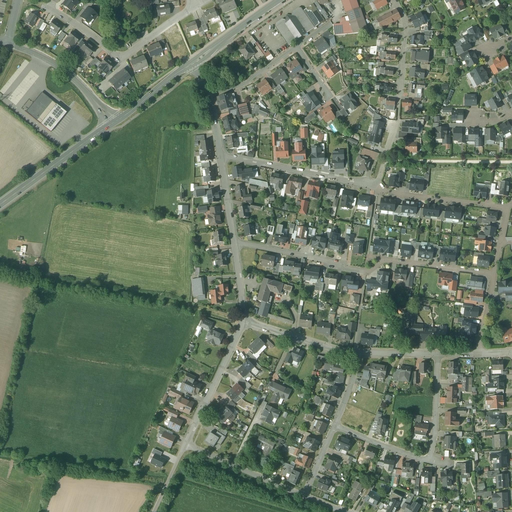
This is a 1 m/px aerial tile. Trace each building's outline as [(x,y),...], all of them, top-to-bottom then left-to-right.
[(75,0),(66,0),(62,6),(71,12),(70,11),(74,6),(75,6),(78,2),(75,0)] [(232,0),(223,0),(219,2),(224,13),(236,8),(232,0)] [(341,0),(346,14),(359,9),(359,7),(356,0),(341,0)] [(379,0),(373,3),(374,4),(377,9),(387,4),(384,0),(379,0)] [(459,0),(457,0),(455,1),(453,0),(452,0),(449,2),(456,14),(464,10),(462,6),(463,5),(462,3),(461,3),(459,0)] [(275,27),(289,46),(328,19),(316,2),(304,11),(302,8),(298,8),(292,12),(292,16),(286,15),(285,20),(282,19),(275,24),(275,27)] [(168,6),(156,8),(157,16),(170,14),(168,6)] [(85,11),(80,17),(85,21),(86,20),(88,22),(89,21),(91,18),(92,19),(93,19),(97,15),(89,9),(88,8),(85,11)] [(218,17),(214,9),(208,12),(212,20),(218,17)] [(359,9),(346,14),(350,24),(353,34),(368,32),(360,9),(359,9)] [(396,10),(377,20),(378,22),(372,25),(375,31),(381,28),(381,29),(401,19),(396,10)] [(212,20),(208,12),(202,14),(206,22),(212,20)] [(421,13),(411,18),(415,28),(426,23),(421,13)] [(37,18),(30,14),(24,24),(32,28),(37,18)] [(61,27),(53,21),(48,27),(52,30),(49,33),(55,37),(61,27)] [(198,30),(195,22),(190,25),(193,32),(198,30)] [(350,24),(333,26),(334,32),(334,36),(353,34),(350,24)] [(193,32),(190,25),(184,27),(187,34),(193,32)] [(500,26),(490,31),(494,39),(498,38),(501,37),(501,36),(504,34),(504,33),(500,26)] [(479,30),(477,31),(476,28),(473,29),(472,28),(468,30),(468,32),(469,33),(468,36),(464,38),(466,42),(468,45),(469,44),(474,42),(474,43),(478,40),(483,37),(479,30)] [(72,32),(67,38),(64,42),(72,48),(75,44),(75,45),(80,38),(72,32)] [(387,34),(382,34),(381,41),(380,41),(380,47),(385,46),(386,44),(388,45),(389,42),(397,43),(398,37),(389,36),(387,36),(387,34)] [(251,37),(247,40),(249,44),(251,47),(253,45),(256,43),(251,37)] [(418,37),(412,37),(411,45),(417,46),(417,41),(420,42),(420,40),(420,38),(418,38),(418,37)] [(323,38),(314,45),(320,54),(326,49),(329,47),(325,42),(323,38)] [(334,47),(329,39),(325,42),(329,47),(326,49),(328,51),(334,47)] [(460,42),(455,45),(458,57),(460,56),(464,53),(460,46),(462,45),(460,42)] [(462,45),(460,46),(464,53),(467,52),(472,49),(469,44),(468,45),(466,42),(462,45)] [(86,43),(80,49),(89,56),(94,50),(86,43)] [(156,45),(146,49),(149,57),(153,55),(155,58),(159,56),(158,53),(161,52),(158,43),(155,44),(156,45)] [(249,44),(239,51),(247,61),(252,57),(256,62),(264,56),(257,47),(255,48),(254,47),(254,46),(253,45),(251,47),(249,44)] [(396,53),(387,53),(385,52),(385,51),(380,50),(379,58),(387,59),(386,61),(391,61),(391,59),(395,60),(396,53)] [(269,51),(264,55),(269,62),(274,59),(269,51)] [(429,53),(421,52),(421,54),(412,53),(411,62),(425,63),(426,58),(428,59),(429,53)] [(464,53),(460,56),(463,61),(465,60),(464,59),(469,56),(467,52),(464,53)] [(469,56),(464,59),(465,60),(469,68),(479,63),(476,59),(477,58),(476,55),(475,55),(474,54),(469,56)] [(143,57),(130,63),(134,72),(134,71),(137,70),(143,68),(143,67),(146,66),(147,66),(143,57)] [(503,57),(500,59),(500,58),(496,60),(496,61),(493,62),(495,65),(498,71),(499,71),(504,68),(503,67),(507,65),(503,57)] [(93,60),(89,64),(93,68),(99,62),(95,58),(93,60)] [(114,66),(105,59),(100,65),(109,71),(109,72),(114,66)] [(292,62),(289,64),(290,65),(288,66),(289,67),(287,69),(290,72),(291,71),(292,72),(294,75),(296,73),(302,69),(296,61),(292,63),(292,62)] [(331,65),(330,63),(328,65),(322,69),(329,79),(338,72),(333,64),(331,65)] [(109,71),(100,65),(98,68),(100,70),(103,72),(106,75),(109,71)] [(495,65),(490,68),(494,75),(500,72),(499,71),(498,71),(495,65)] [(482,68),(470,74),(474,82),(472,83),(475,88),(488,80),(487,77),(484,71),(483,71),(482,68)] [(420,70),(411,69),(410,77),(424,79),(424,71),(420,70)] [(119,75),(117,76),(123,84),(125,82),(125,83),(128,81),(128,80),(130,78),(127,75),(125,72),(123,70),(120,72),(121,72),(118,75),(119,75)] [(281,70),(271,77),(277,85),(287,78),(281,70)] [(292,72),(288,75),(292,81),(295,79),(298,77),(298,76),(296,73),(294,75),(292,72)] [(111,80),(109,82),(116,90),(118,88),(118,89),(121,86),(123,84),(117,76),(114,78),(112,80),(111,80)] [(90,78),(87,81),(93,87),(96,84),(90,78)] [(266,81),(257,87),(262,95),(271,89),(268,84),(266,81)] [(392,86),(381,85),(381,87),(380,87),(380,91),(383,91),(383,92),(384,93),(386,94),(387,92),(391,92),(392,86)] [(418,86),(409,85),(408,93),(417,94),(418,88),(417,88),(418,86)] [(284,92),(279,86),(276,88),(280,95),(284,92)] [(451,90),(444,105),(447,106),(453,92),(451,90)] [(303,92),(296,97),(299,102),(304,99),(303,99),(306,97),(303,92)] [(66,113),(41,93),(26,112),(51,132),(66,113)] [(306,97),(303,99),(304,99),(308,105),(305,108),(308,112),(320,104),(312,93),(306,97)] [(499,93),(495,95),(496,98),(499,102),(503,100),(499,93)] [(350,94),(340,101),(346,110),(351,107),(354,110),(358,107),(354,101),(350,94)] [(231,95),(218,98),(218,102),(217,103),(218,105),(219,105),(221,111),(228,109),(235,107),(238,107),(237,107),(236,99),(233,100),(231,95)] [(476,96),(465,96),(465,106),(476,106),(476,96)] [(496,98),(488,102),(493,110),(496,109),(497,110),(501,107),(500,104),(499,104),(498,102),(499,102),(496,98)] [(246,104),(237,107),(238,107),(235,107),(228,109),(229,113),(235,111),(236,115),(241,114),(242,116),(246,115),(249,115),(246,104)] [(261,108),(260,108),(258,114),(267,117),(269,112),(261,108)] [(329,108),(323,112),(320,115),(325,122),(330,119),(331,120),(331,121),(332,121),(335,120),(335,119),(334,118),(333,115),(334,114),(329,108)] [(344,109),(339,112),(343,119),(348,116),(344,109)] [(339,112),(338,112),(334,114),(339,122),(343,119),(339,112)] [(463,112),(452,112),(452,121),(463,121),(463,112)] [(305,124),(315,116),(312,113),(302,120),(305,124)] [(241,114),(236,115),(237,116),(238,122),(252,118),(252,115),(249,115),(246,115),(242,116),(241,114)] [(230,118),(223,120),(224,124),(227,133),(235,131),(235,130),(239,129),(235,116),(230,118)] [(425,118),(417,119),(416,125),(419,125),(424,126),(425,118)] [(380,123),(375,122),(373,129),(374,130),(373,135),(380,136),(383,124),(380,123)] [(507,123),(499,127),(503,134),(500,136),(502,139),(505,138),(504,136),(510,132),(511,134),(511,125),(510,127),(507,123)] [(416,125),(408,124),(407,133),(418,134),(419,125),(416,125)] [(446,129),(436,129),(436,140),(443,140),(446,140),(446,136),(446,135),(447,130),(446,130),(446,129)] [(323,133),(318,132),(318,130),(315,130),(314,136),(317,136),(316,141),(322,142),(323,133)] [(472,131),(469,131),(468,140),(473,140),(473,141),(476,142),(478,142),(478,138),(478,131),(475,131),(475,130),(472,130),(472,131)] [(492,131),(486,130),(486,133),(485,136),(485,141),(494,141),(494,143),(499,143),(503,141),(502,139),(500,136),(500,135),(497,137),(495,137),(494,136),(495,132),(492,132),(492,131)] [(234,138),(228,139),(229,145),(228,145),(229,149),(229,150),(237,148),(237,154),(248,152),(247,147),(243,147),(242,138),(237,139),(236,137),(234,138)] [(348,138),(346,142),(355,146),(357,142),(348,138)] [(209,142),(201,143),(202,150),(203,156),(211,155),(209,142)] [(287,144),(281,144),(281,149),(276,149),(277,158),(284,158),(287,158),(287,157),(288,157),(288,148),(287,148),(287,144)] [(303,144),(295,144),(295,151),(293,151),(293,161),(305,161),(305,151),(303,151),(303,144)] [(414,144),(406,144),(406,153),(416,153),(416,146),(417,144),(414,144)] [(379,155),(366,150),(364,149),(361,157),(371,160),(377,162),(379,155)] [(324,155),(312,155),(312,165),(319,165),(319,164),(324,164),(324,155)] [(361,157),(360,156),(358,161),(361,162),(359,169),(367,172),(371,160),(361,157)] [(343,161),(335,162),(335,170),(344,169),(343,161)] [(241,171),(241,167),(232,169),(234,179),(242,178),(243,180),(254,178),(252,170),(241,171)] [(283,177),(273,174),(271,183),(277,184),(276,190),(280,190),(281,186),(282,185),(283,177)] [(302,181),(290,178),(289,186),(289,187),(287,195),(288,195),(288,193),(293,193),(293,191),(295,191),(295,190),(296,190),(296,188),(301,189),(302,181)] [(397,179),(390,178),(389,187),(398,188),(399,182),(400,180),(397,179)] [(267,183),(250,179),(249,185),(250,185),(257,186),(268,188),(267,183)] [(417,180),(416,191),(423,192),(423,187),(424,182),(424,181),(420,181),(420,180),(417,180)] [(320,184),(309,182),(308,191),(318,193),(320,184)] [(509,183),(501,182),(500,182),(501,182),(500,186),(499,191),(499,196),(507,197),(508,192),(508,191),(508,188),(509,187),(508,187),(509,183)] [(338,188),(328,186),(326,194),(336,196),(338,188)] [(244,187),(235,188),(236,195),(236,198),(237,198),(237,199),(243,198),(244,202),(252,201),(251,196),(246,197),(244,187)] [(485,189),(475,188),(474,198),(477,198),(477,199),(482,199),(485,199),(486,194),(486,189),(485,189)] [(203,190),(193,192),(193,207),(203,206),(203,202),(205,202),(204,193),(203,190)] [(217,191),(208,193),(209,203),(218,202),(217,191)] [(370,198),(360,196),(358,206),(368,207),(370,198)] [(386,200),(381,199),(381,207),(380,210),(387,211),(388,200),(386,199),(386,200)] [(395,201),(391,201),(391,200),(388,200),(387,211),(394,212),(395,206),(395,201)] [(308,203),(301,201),(301,204),(299,214),(302,214),(304,208),(307,209),(308,203)] [(346,201),(342,201),(341,207),(350,209),(351,206),(350,206),(351,202),(346,201)] [(408,203),(403,202),(403,207),(402,213),(409,213),(410,203),(408,202),(408,203)] [(412,203),(410,203),(409,213),(416,214),(417,208),(417,204),(412,203)] [(428,206),(425,205),(424,209),(423,215),(424,215),(431,216),(432,206),(430,206),(430,205),(428,205),(428,206)] [(178,206),(178,215),(187,215),(187,206),(178,206)] [(436,206),(434,206),(434,207),(432,206),(431,216),(437,217),(438,217),(439,211),(439,207),(436,207),(436,206)] [(247,207),(238,208),(240,219),(245,218),(245,219),(249,218),(247,207)] [(450,208),(446,208),(446,212),(445,218),(446,218),(453,219),(454,208),(450,208)] [(458,209),(454,208),(453,219),(460,220),(461,214),(461,210),(458,209)] [(220,212),(211,213),(211,216),(208,216),(209,220),(210,220),(211,226),(221,225),(219,214),(220,214),(220,212)] [(497,214),(488,213),(487,220),(486,221),(490,221),(496,222),(497,214)] [(254,226),(244,227),(245,237),(256,235),(254,226)] [(487,228),(486,227),(485,230),(484,229),(483,232),(485,233),(485,234),(481,234),(481,236),(485,236),(494,237),(496,229),(495,229),(490,228),(487,228)] [(282,229),(278,228),(277,233),(275,242),(286,244),(287,235),(281,234),(282,229)] [(304,229),(299,228),(297,235),(295,244),(299,245),(306,246),(308,237),(305,237),(306,233),(303,233),(304,229)] [(222,232),(214,233),(215,244),(224,242),(222,232)] [(336,235),(331,234),(328,249),(341,252),(343,243),(335,241),(336,235)] [(319,237),(314,236),(312,247),(324,250),(326,240),(319,239),(319,237)] [(383,253),(385,242),(383,242),(383,241),(379,241),(375,241),(373,252),(378,253),(378,252),(383,253)] [(385,242),(383,253),(393,254),(393,251),(394,243),(385,242)] [(483,242),(480,242),(480,245),(479,251),(490,252),(490,249),(491,249),(491,246),(491,243),(483,242)] [(363,244),(354,243),(353,254),(361,255),(363,244)] [(18,249),(11,249),(11,254),(22,255),(22,246),(18,246),(18,249)] [(406,247),(402,246),(401,256),(410,257),(411,250),(412,247),(407,246),(406,247)] [(421,247),(420,247),(419,251),(418,258),(423,258),(423,259),(425,259),(427,248),(421,247)] [(433,249),(427,248),(425,259),(427,259),(432,259),(433,252),(434,249),(433,249)] [(442,251),(441,250),(440,256),(440,260),(445,261),(447,262),(448,251),(442,251)] [(455,252),(448,251),(447,262),(449,262),(450,262),(454,262),(455,258),(456,252),(455,252)] [(226,255),(218,256),(219,266),(228,265),(227,261),(226,255)] [(275,258),(263,256),(261,266),(276,269),(277,264),(274,264),(275,258)] [(483,257),(479,257),(478,258),(477,266),(488,267),(489,258),(483,257)] [(295,263),(285,262),(283,271),(291,272),(291,275),(299,276),(301,266),(295,265),(295,263)] [(313,268),(307,267),(305,280),(309,281),(310,278),(318,279),(320,269),(316,269),(313,269),(313,268)] [(403,270),(399,270),(395,270),(394,280),(405,281),(406,281),(407,273),(407,271),(403,271),(403,270)] [(389,274),(378,273),(378,276),(377,276),(377,281),(377,282),(376,287),(377,288),(387,289),(389,274)] [(414,274),(407,273),(406,281),(405,281),(405,287),(412,288),(414,274)] [(337,276),(326,274),(325,284),(336,286),(337,276)] [(449,275),(444,274),(443,275),(440,274),(439,282),(442,283),(442,286),(446,286),(446,285),(451,286),(452,277),(451,277),(451,276),(449,275)] [(353,279),(343,277),(342,286),(350,287),(350,290),(358,291),(359,284),(353,284),(353,279)] [(483,279),(471,277),(470,286),(482,288),(483,279)] [(203,278),(196,279),(199,298),(205,297),(203,278)] [(283,285),(264,279),(258,301),(262,302),(258,316),(266,318),(266,317),(267,314),(272,297),(269,296),(270,292),(283,295),(284,290),(291,292),(293,287),(283,284),(283,285)] [(377,282),(368,281),(367,289),(377,290),(377,288),(376,287),(377,282)] [(511,282),(499,283),(499,293),(511,293),(511,282)] [(227,286),(219,286),(220,291),(220,296),(228,295),(227,286)] [(218,292),(211,292),(211,293),(212,300),(213,304),(221,303),(220,296),(220,291),(218,292)] [(475,293),(471,293),(470,302),(482,303),(483,294),(482,294),(475,293)] [(472,308),(465,308),(463,308),(462,308),(461,314),(464,314),(464,316),(478,318),(479,309),(472,308)] [(293,322),(267,314),(266,317),(292,325),(293,322)] [(312,319),(305,318),(306,316),(301,316),(299,326),(304,327),(304,326),(311,327),(313,317),(312,317),(312,319)] [(446,331),(433,330),(423,329),(423,326),(415,325),(415,319),(409,319),(409,324),(408,334),(421,335),(420,341),(426,342),(427,335),(432,336),(432,341),(445,342),(446,331)] [(213,324),(204,320),(201,326),(210,331),(213,324)] [(330,325),(318,323),(317,333),(329,335),(330,325)] [(472,325),(466,324),(466,327),(464,335),(475,337),(476,325),(472,325)] [(344,329),(339,329),(338,330),(337,338),(345,339),(345,340),(349,340),(350,333),(350,331),(349,331),(344,330),(344,329)] [(511,330),(502,333),(505,343),(509,342),(511,341),(511,330)] [(223,336),(212,331),(208,339),(211,340),(210,343),(214,345),(215,344),(219,345),(223,336)] [(374,336),(362,335),(361,344),(372,346),(374,336)] [(259,338),(254,344),(259,349),(265,344),(259,338)] [(259,349),(254,344),(248,349),(254,355),(259,349)] [(297,350),(295,349),(292,355),(290,358),(293,360),(299,363),(304,353),(300,351),(300,350),(298,349),(297,350)] [(290,358),(292,355),(288,353),(284,361),(291,364),(293,360),(290,358)] [(325,358),(318,356),(316,363),(323,364),(324,363),(326,363),(327,360),(325,359),(325,358)] [(333,370),(335,363),(335,361),(327,359),(327,360),(326,363),(324,370),(333,372),(333,370)] [(248,361),(243,367),(249,373),(254,367),(248,361)] [(499,362),(492,362),(492,370),(503,370),(503,361),(499,362)] [(335,363),(333,370),(339,372),(343,373),(344,370),(345,365),(335,363)] [(458,363),(449,363),(448,375),(457,375),(458,363)] [(379,366),(370,364),(370,368),(365,367),(363,377),(368,378),(369,374),(370,374),(370,373),(377,374),(379,366)] [(428,364),(420,364),(419,373),(428,374),(428,373),(430,373),(430,369),(428,369),(428,364)] [(387,367),(379,366),(377,374),(376,378),(385,380),(387,367)] [(243,367),(238,372),(244,378),(249,373),(243,367)] [(411,369),(401,367),(399,379),(409,381),(411,369)] [(188,374),(185,381),(186,379),(189,380),(192,382),(192,381),(193,382),(196,377),(188,374)] [(339,379),(335,378),(334,382),(335,383),(343,385),(345,377),(339,375),(339,379)] [(503,379),(494,380),(494,386),(488,386),(488,392),(495,392),(495,391),(497,391),(504,390),(503,379)] [(193,382),(192,381),(192,382),(189,380),(187,385),(190,386),(188,390),(198,394),(202,386),(193,382)] [(368,382),(362,380),(360,386),(369,389),(371,386),(367,385),(368,382)] [(275,385),(269,382),(266,388),(272,391),(275,385),(277,387),(277,386),(275,385)] [(243,390),(237,385),(232,390),(238,396),(243,390)] [(284,389),(278,386),(277,386),(277,387),(274,395),(271,401),(278,404),(277,403),(279,397),(282,399),(286,401),(291,391),(284,388),(284,389)] [(342,389),(334,386),(332,389),(330,388),(328,395),(330,396),(338,399),(342,389)] [(182,393),(172,388),(169,395),(179,399),(182,393)] [(460,389),(448,388),(447,399),(445,399),(445,403),(456,403),(456,399),(460,400),(460,389)] [(232,390),(227,395),(233,401),(238,396),(232,390)] [(194,404),(181,398),(177,407),(183,410),(182,411),(188,414),(192,404),(193,404),(194,404)] [(267,403),(261,400),(258,408),(264,410),(267,403)] [(334,408),(326,405),(322,415),(330,418),(330,417),(332,414),(331,414),(334,408)] [(280,413),(267,407),(261,420),(270,424),(274,416),(278,417),(280,413)] [(232,413),(226,408),(221,413),(227,419),(231,415),(232,413)] [(179,414),(171,410),(168,416),(169,416),(172,418),(176,419),(179,414)] [(221,413),(216,418),(222,424),(227,419),(221,413)] [(314,416),(308,413),(305,420),(312,423),(314,416)] [(456,414),(446,413),(445,425),(459,426),(459,421),(455,420),(456,414)] [(422,417),(413,415),(413,416),(415,417),(414,425),(415,426),(416,424),(420,425),(422,417)] [(503,416),(489,417),(490,425),(496,424),(496,427),(504,427),(503,416)] [(176,419),(172,418),(168,427),(173,429),(173,430),(177,431),(178,431),(183,423),(176,419)] [(380,419),(379,424),(378,424),(377,430),(375,430),(374,434),(376,435),(384,436),(387,421),(380,419)] [(327,425),(318,421),(316,428),(314,427),(313,430),(314,431),(322,435),(327,425)] [(420,425),(416,424),(415,426),(415,428),(416,428),(415,433),(415,435),(425,437),(426,435),(427,430),(428,426),(420,425)] [(228,432),(220,429),(218,433),(225,437),(228,432)] [(210,433),(204,442),(212,447),(216,441),(221,444),(225,438),(225,437),(218,433),(217,432),(216,435),(217,436),(216,437),(210,433)] [(167,434),(165,433),(164,433),(162,439),(160,443),(171,448),(176,438),(167,434)] [(296,434),(294,441),(302,443),(304,436),(296,434)] [(504,435),(494,436),(495,441),(496,441),(496,448),(505,448),(504,443),(505,443),(504,435)] [(275,444),(260,437),(257,443),(259,444),(261,445),(262,445),(265,447),(264,450),(261,456),(268,458),(273,447),(275,444)] [(352,442),(340,437),(336,447),(334,450),(339,452),(341,449),(348,452),(352,442)] [(451,437),(445,437),(444,450),(455,450),(456,438),(451,437)] [(311,439),(307,438),(303,447),(307,449),(315,452),(319,442),(311,439)] [(296,449),(294,448),(292,454),(294,455),(293,455),(298,457),(300,451),(296,449)] [(376,452),(370,449),(368,448),(365,455),(374,458),(376,452)] [(159,456),(161,453),(153,449),(147,463),(161,469),(165,459),(159,456)] [(350,457),(339,452),(342,454),(341,458),(343,458),(348,461),(350,457)] [(490,455),(491,461),(497,461),(497,468),(497,469),(507,468),(507,467),(506,459),(506,454),(498,455),(490,455)] [(312,459),(304,456),(302,462),(300,466),(308,469),(312,459)] [(340,460),(330,456),(327,464),(337,468),(339,464),(340,460)] [(395,458),(386,456),(384,464),(394,466),(395,458)] [(414,465),(403,463),(402,472),(407,473),(413,474),(414,465)] [(301,474),(293,470),(294,467),(287,464),(283,472),(282,474),(286,476),(288,472),(291,474),(291,475),(287,482),(296,486),(301,474)] [(337,468),(327,464),(325,468),(335,472),(337,468)] [(429,470),(423,470),(422,477),(425,477),(425,484),(430,484),(431,484),(431,477),(432,477),(432,470),(429,469),(429,470)] [(448,472),(444,472),(444,473),(441,473),(441,482),(443,482),(443,486),(451,486),(451,482),(452,482),(452,473),(448,473),(448,472)] [(507,475),(498,476),(498,483),(497,483),(497,489),(508,488),(508,487),(507,487),(507,479),(507,475)] [(326,482),(320,479),(317,487),(327,491),(329,486),(330,483),(330,482),(327,480),(326,482)] [(364,487),(355,482),(352,488),(354,489),(349,498),(348,498),(355,502),(358,498),(357,498),(359,495),(360,492),(361,493),(364,487)] [(383,489),(382,491),(387,493),(390,487),(381,483),(379,487),(383,489)] [(371,491),(367,489),(363,497),(367,499),(369,494),(370,494),(371,491)] [(370,494),(369,494),(367,499),(366,500),(375,506),(379,499),(375,497),(370,494)] [(507,494),(497,495),(493,495),(493,503),(497,503),(498,509),(508,508),(507,494)] [(399,504),(392,500),(387,510),(391,511),(394,511),(396,509),(399,504)] [(402,508),(401,508),(405,511),(408,506),(411,502),(410,502),(406,500),(402,508)] [(414,502),(411,508),(408,506),(405,511),(404,511),(416,511),(420,506),(414,502)]
